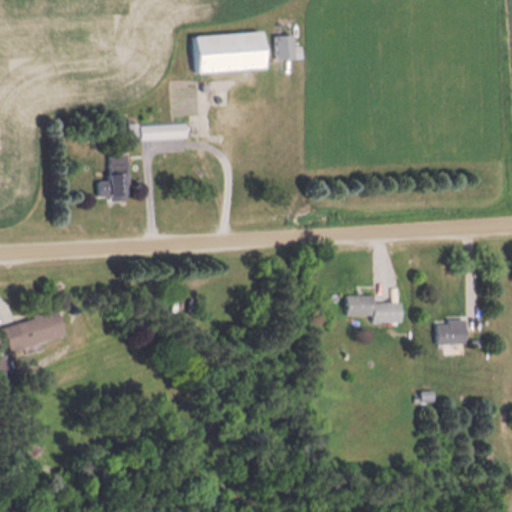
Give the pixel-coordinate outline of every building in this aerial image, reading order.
[(259,70),(257,33),(181,37),(183,74),(259,70)] [(290,61),(289,36),(269,37),(269,61),(290,61)] [(131,124),(131,139),(180,139),(180,124),(131,124)] [(91,196),(121,196),(121,154),(91,154),(91,196)] [(363,322),(395,321),(395,301),(367,302),(367,295),(336,295),(336,315),(363,315),(363,322)] [(0,351),(1,353),(57,334),(48,308),(0,324),(0,351)] [(460,343),(459,319),(427,320),(428,344),(460,343)]
